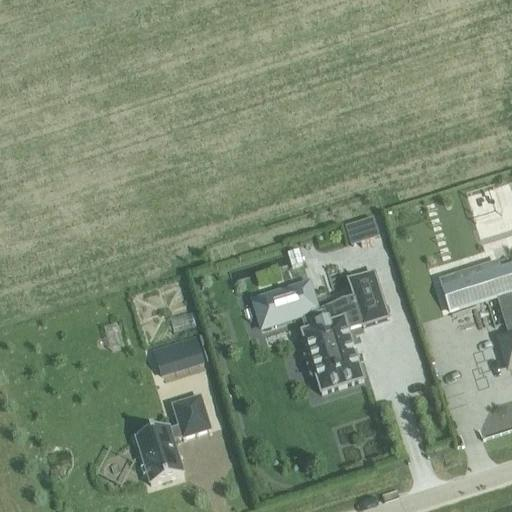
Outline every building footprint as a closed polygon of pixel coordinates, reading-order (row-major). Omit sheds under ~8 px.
[(369,225),(346,232),(351,245),(373,238),(369,225)] [(498,267),(441,285),(450,316),(497,301),(509,339),(499,342),(507,369),(511,367),(511,271),(500,275),(498,267)] [(309,287),(266,301),(275,331),(303,322),(308,336),(302,337),(308,357),(305,359),(312,380),(315,379),(322,399),(364,386),(356,361),(358,360),(354,349),(352,349),(347,334),(362,329),(363,331),(389,323),(374,277),(349,285),(355,305),(318,316),(309,287)] [(169,352),(154,357),(161,377),(175,372),(169,352)] [(168,431),(135,442),(151,489),(184,479),(172,443),(186,439),(187,442),(211,435),(200,401),(176,409),(183,431),(170,435),(168,431)]
